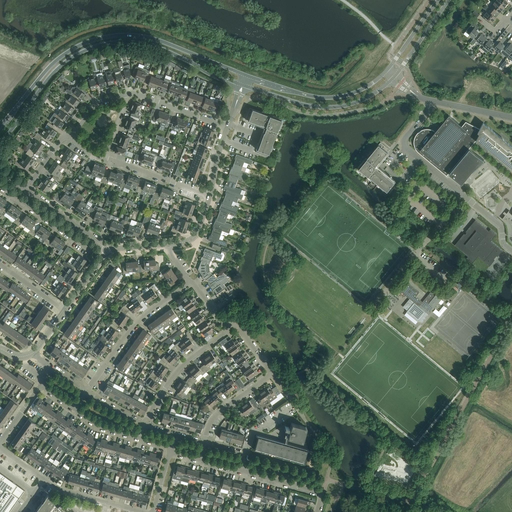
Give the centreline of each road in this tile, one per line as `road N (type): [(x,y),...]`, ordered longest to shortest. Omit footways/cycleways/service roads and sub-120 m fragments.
road 1 (secondary): [(0,138),(47,78),(94,46),(144,44),(242,84)]
road 2 (secondary): [(245,75),(151,38),(112,35),(84,42),(49,66),(0,126)]
road 3 (residential): [(511,251),(500,225),(406,148),(428,100)]
road 4 (secondary): [(242,84),(330,107),(373,95),(390,80)]
road 5 (unclassified): [(84,392),(134,325),(190,282)]
road 6 (secondary): [(386,70),(353,93),(329,97),(245,75)]
road 7 (unclassified): [(143,424),(177,369),(228,324)]
